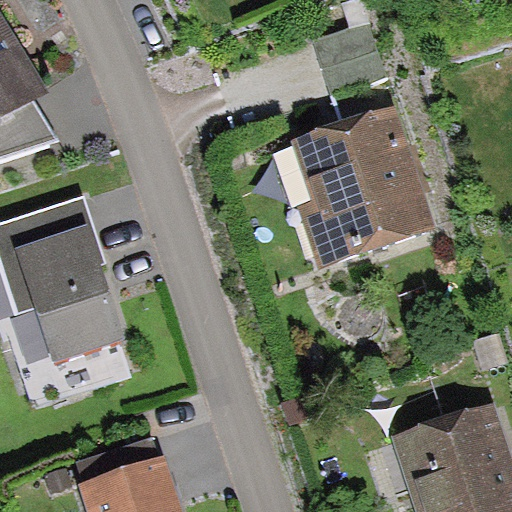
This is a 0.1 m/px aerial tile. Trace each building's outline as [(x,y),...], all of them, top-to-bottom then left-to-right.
[(0,129),(51,98),(0,16),(0,129)] [(398,111),(291,145),(311,206),(298,210),(318,272),(438,234),(398,111)] [(68,206),(0,227),(0,302),(4,316),(20,310),(36,360),(111,335),(68,206)] [(511,511),(511,500),(484,413),(385,445),(406,511),(511,511)] [(174,511),(158,461),(72,489),(79,511),(174,511)]
